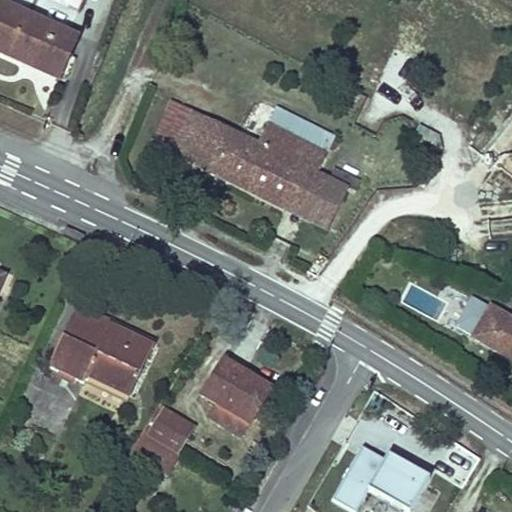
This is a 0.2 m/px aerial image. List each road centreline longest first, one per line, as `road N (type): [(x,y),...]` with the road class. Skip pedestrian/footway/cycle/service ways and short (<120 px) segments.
road 1 (secondary): [(0,165),(369,348)]
road 2 (residential): [(274,511),(369,348)]
road 3 (secondary): [(369,348),(511,441)]
